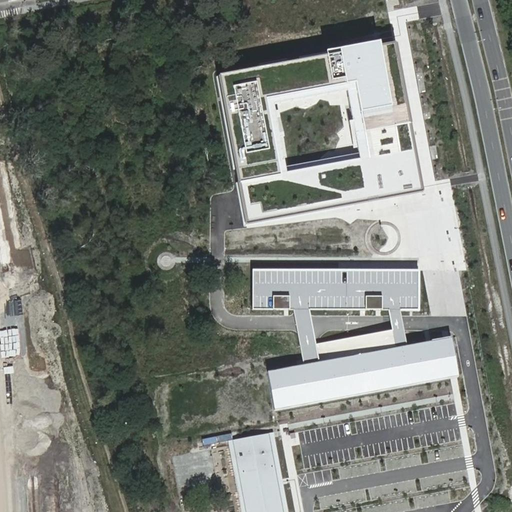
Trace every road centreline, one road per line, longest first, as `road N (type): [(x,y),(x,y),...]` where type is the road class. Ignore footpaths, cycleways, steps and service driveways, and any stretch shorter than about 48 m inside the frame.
road 1 (secondary): [(459,0),(511,243)]
road 2 (secondary): [(511,139),(479,0)]
